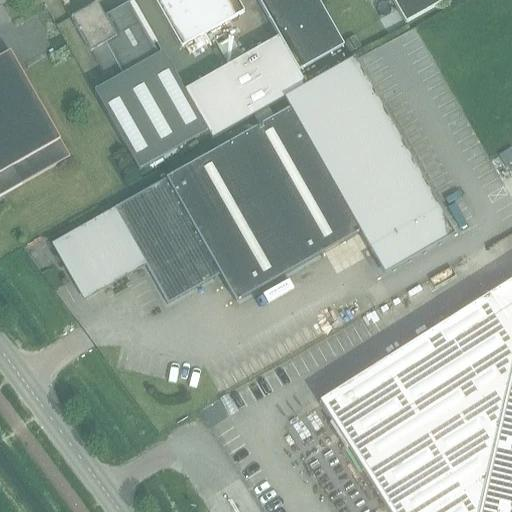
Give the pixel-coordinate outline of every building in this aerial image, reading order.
[(209,33),(190,0),(153,0),(181,49),(209,33)] [(190,0),(209,33),(244,13),(236,0),(190,0)] [(343,48),(316,0),(256,0),(278,39),(298,74),(343,48)] [(448,0),(391,0),(406,25),(449,0),(448,0)] [(129,4),(105,18),(97,4),(71,19),(90,54),(92,53),(107,81),(121,73),(123,76),(123,77),(158,57),(158,56),(129,4)] [(249,30),(233,37),(239,51),(255,44),(249,30)] [(184,92),(208,133),(212,140),(306,87),(298,74),(278,39),(184,92)] [(0,198),(23,185),(70,158),(10,53),(0,58),(0,198)] [(123,77),(123,76),(94,93),(139,172),(208,133),(184,92),(163,54),(158,56),(158,57),(123,77)] [(283,100),(289,110),(167,180),(114,210),(51,245),(62,264),(65,262),(85,297),(144,263),(164,298),(163,299),(167,306),(185,296),(220,276),(236,304),(359,234),(374,259),(444,219),(354,60),(322,79),(283,100)] [(511,511),(511,281),(466,311),(319,404),(386,511),(511,511)]
